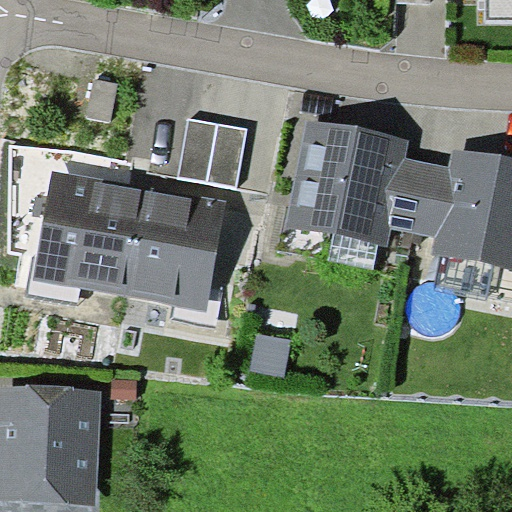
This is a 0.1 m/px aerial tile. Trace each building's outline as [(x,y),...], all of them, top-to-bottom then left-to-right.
[(511,0),(485,0),(486,19),(511,18),(511,0)] [(118,82),(94,78),(87,116),(111,121),(118,82)] [(247,129),(190,119),(179,177),(237,188),(247,129)] [(391,228),(413,232),(428,161),(405,157),(409,140),(306,120),(285,225),(387,246),(391,228)] [(450,166),(428,161),(413,232),(436,237),(432,255),(511,270),(511,160),(453,149),(450,166)] [(34,280),(121,296),(141,186),(54,170),(34,280)] [(227,201),(141,186),(121,296),(207,311),(227,201)] [(137,380),(112,378),(111,398),(136,400),(137,380)] [(101,390),(74,389),(74,385),(27,383),(27,387),(0,386),(0,500),(97,504),(101,390)]
